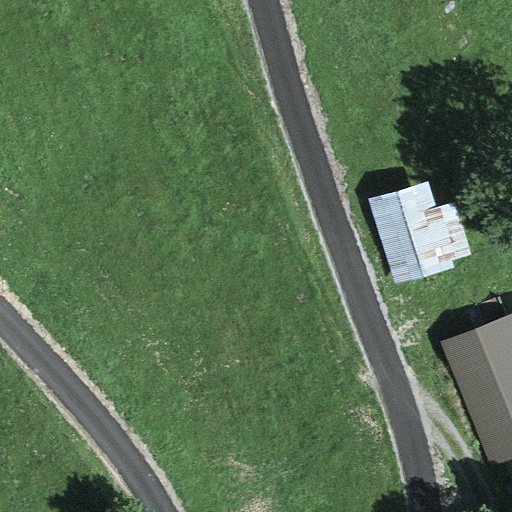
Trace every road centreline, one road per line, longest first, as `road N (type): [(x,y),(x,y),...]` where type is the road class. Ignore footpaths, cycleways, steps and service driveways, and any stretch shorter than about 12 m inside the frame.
road 1 (track): [(424,511),(404,407),(291,120),(255,0)]
road 2 (track): [(0,338),(160,511)]
